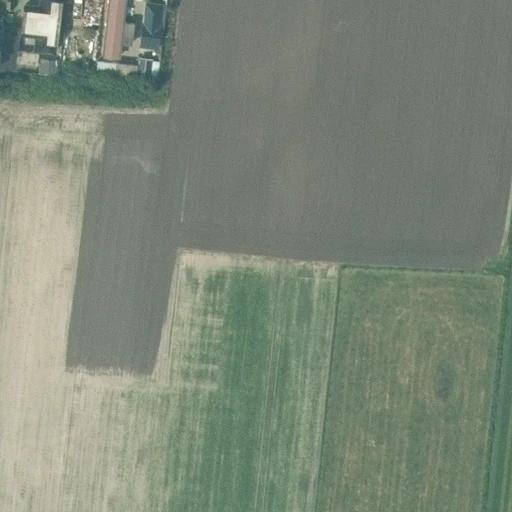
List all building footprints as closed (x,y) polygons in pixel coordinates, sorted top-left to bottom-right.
[(24,6),(20,34),(35,36),(34,48),(55,51),(60,0),(39,0),(38,8),(24,6)] [(108,0),(102,55),(119,57),(121,42),(131,44),(133,22),(123,21),(125,0),(108,0)] [(144,2),(139,46),(158,49),(163,4),(144,2)] [(3,47),(1,65),(1,69),(12,70),(15,48),(3,47)] [(17,51),(16,63),(35,65),(37,65),(37,63),(38,53),(17,51)] [(40,58),(38,73),(56,75),(57,60),(40,58)] [(97,60),(96,73),(115,75),(149,78),(151,60),(138,59),(138,65),(97,60)]
